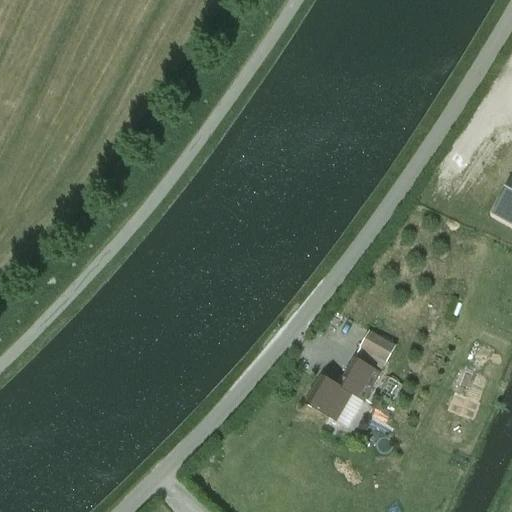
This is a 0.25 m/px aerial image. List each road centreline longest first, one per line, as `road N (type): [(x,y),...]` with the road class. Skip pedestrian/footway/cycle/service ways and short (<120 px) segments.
road 1 (unclassified): [(124,511),(253,380),(378,221),(511,7)]
road 2 (unclassified): [(0,375),(176,181),(299,0)]
